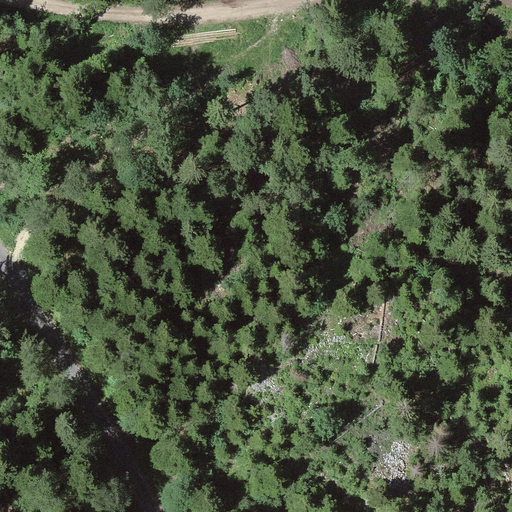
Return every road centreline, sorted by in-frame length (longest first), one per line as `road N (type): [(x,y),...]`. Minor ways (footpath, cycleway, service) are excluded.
road 1 (track): [(302,0),(201,21),(10,0)]
road 2 (unclassified): [(79,386),(0,260)]
road 3 (residential): [(156,511),(79,386)]
